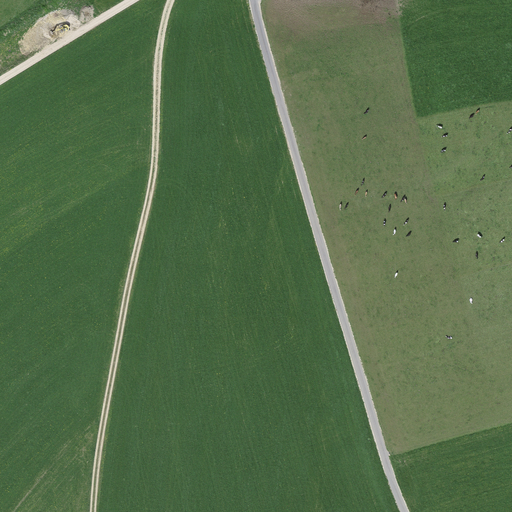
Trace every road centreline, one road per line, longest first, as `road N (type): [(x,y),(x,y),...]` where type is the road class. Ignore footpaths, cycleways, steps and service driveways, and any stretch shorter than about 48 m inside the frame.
road 1 (track): [(176,0),(96,511)]
road 2 (track): [(141,0),(0,86)]
